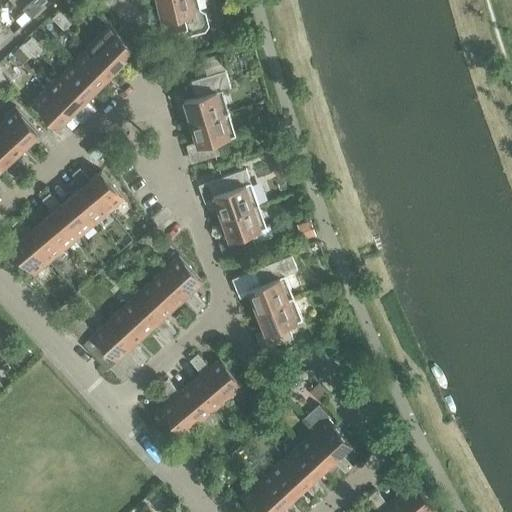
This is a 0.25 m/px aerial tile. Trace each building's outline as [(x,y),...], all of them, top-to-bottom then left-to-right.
[(197,0),(157,0),(162,20),(175,17),(178,31),(188,29),(188,33),(205,29),(208,24),(206,15),(200,11),(197,0)] [(37,7),(31,1),(22,9),(28,15),(37,7)] [(52,17),(58,24),(65,17),(59,11),(52,17)] [(65,17),(58,24),(63,30),(71,23),(65,17)] [(110,24),(88,46),(113,72),(127,58),(124,55),(133,46),(110,24)] [(23,44),(29,50),(36,43),(30,37),(23,44)] [(36,43),(29,50),(35,57),(42,50),(36,43)] [(88,46),(74,60),(99,86),(113,72),(88,46)] [(18,47),(12,53),(22,64),(28,58),(18,47)] [(220,54),(202,59),(207,75),(225,70),(220,54)] [(74,60),(60,74),(85,99),(99,86),(74,60)] [(184,100),(190,123),(228,112),(221,90),(230,88),(225,70),(207,75),(191,80),(196,97),(184,100)] [(60,74),(46,88),(71,113),(85,99),(60,74)] [(71,113),(46,88),(32,102),(58,127),(71,113)] [(15,106),(1,119),(25,146),(40,132),(15,106)] [(228,112),(190,123),(197,146),(210,142),(214,156),(223,153),(219,139),(235,134),(228,112)] [(1,119),(0,120),(0,147),(11,159),(15,156),(25,146),(1,119)] [(0,147),(0,169),(7,163),(11,159),(0,147)] [(282,148),(268,152),(272,166),(286,161),(282,148)] [(15,156),(11,159),(7,163),(13,168),(20,162),(15,156)] [(20,162),(13,168),(18,175),(26,168),(20,162)] [(72,174),(77,180),(85,174),(79,167),(72,174)] [(213,195),(221,217),(258,204),(245,168),(221,177),(226,190),(213,195)] [(86,183),(109,211),(124,198),(101,170),(90,180),(86,183)] [(77,180),(82,186),(86,183),(90,180),(85,174),(77,180)] [(71,196),(94,223),(109,211),(86,183),(82,186),(71,196)] [(42,199),(47,205),(55,199),(49,192),(42,199)] [(56,208),(79,236),(94,223),(71,196),(60,205),(56,208)] [(47,205),(52,211),(56,208),(60,205),(55,199),(47,205)] [(258,204),(221,217),(229,239),(241,235),(246,249),(255,245),(251,232),(266,226),(258,204)] [(52,211),(41,221),(64,248),(79,236),(56,208),(52,211)] [(12,224),(17,231),(25,224),(19,218),(12,224)] [(310,219),(296,225),(302,239),(316,233),(310,219)] [(30,230),(26,233),(49,261),(64,248),(41,221),(30,230)] [(17,231),(22,237),(26,233),(30,230),(25,224),(17,231)] [(26,233),(22,237),(11,246),(34,274),(49,261),(26,233)] [(179,255),(164,268),(189,295),(192,291),(203,281),(179,255)] [(248,289),(257,311),(293,297),(286,279),(299,274),(291,255),(263,266),(254,270),(260,284),(248,289)] [(164,268),(150,281),(174,308),(185,298),(189,295),(164,268)] [(150,281),(135,295),(160,321),(163,318),(174,308),(150,281)] [(198,298),(192,291),(189,295),(185,298),(191,304),(198,298)] [(135,295),(121,308),(145,335),(156,325),(160,321),(135,295)] [(293,297),(257,311),(265,333),(278,328),(283,342),(292,338),(287,325),(302,319),(293,297)] [(205,304),(198,298),(191,304),(197,311),(205,304)] [(121,308),(106,321),(131,348),(135,344),(145,335),(121,308)] [(78,316),(67,326),(77,338),(87,326),(78,316)] [(163,318),(160,321),(156,325),(162,331),(169,324),(163,318)] [(131,348),(106,321),(92,334),(92,335),(83,343),(107,369),(116,361),(127,351),(131,348)] [(169,324),(162,331),(168,338),(176,331),(169,324)] [(135,344),(131,348),(127,351),(133,358),(141,351),(135,344)] [(147,357),(141,351),(133,358),(139,364),(147,357)] [(189,360),(195,367),(203,360),(197,353),(189,360)] [(205,370),(228,398),(243,385),(220,357),(209,367),(205,370)] [(195,367),(201,373),(205,370),(209,367),(203,360),(195,367)] [(201,373),(190,383),(213,410),(228,398),(205,370),(201,373)] [(159,385),(165,392),(173,385),(167,378),(159,385)] [(319,382),(310,391),(318,399),(327,391),(319,382)] [(179,392),(175,395),(198,423),(213,410),(190,383),(179,392)] [(165,392),(171,399),(175,395),(179,392),(173,385),(165,392)] [(175,395),(171,399),(160,408),(183,436),(198,423),(175,395)] [(327,417),(313,430),(337,456),(341,453),(352,443),(327,417)] [(313,430),(298,443),(323,470),(334,460),(337,456),(313,430)] [(298,443),(284,456),(308,483),(312,480),(323,470),(298,443)] [(346,459),(341,453),(337,456),(334,460),(339,466),(346,459)] [(284,456),(270,470),(294,496),(305,487),(308,483),(284,456)] [(352,465),(346,459),(339,466),(345,472),(349,468),(352,465)] [(352,465),(349,468),(352,472),(359,466),(356,462),(352,465)] [(270,470),(255,483),(280,510),(283,506),(294,496),(270,470)] [(398,494),(413,511),(433,511),(437,509),(414,482),(418,479),(412,472),(404,479),(410,485),(398,494)] [(312,480),(308,483),(305,487),(310,492),(318,486),(312,480)] [(254,511),(276,511),(280,510),(255,483),(241,496),(254,511)] [(318,486),(310,492),(316,498),(323,492),(318,486)] [(368,496),(374,503),(382,497),(376,490),(368,496)] [(383,507),(387,511),(413,511),(398,494),(387,504),(383,507)] [(374,503),(379,510),(383,507),(387,504),(382,497),(374,503)]
